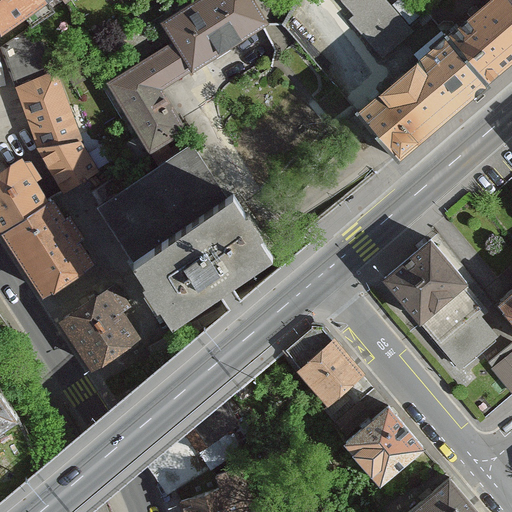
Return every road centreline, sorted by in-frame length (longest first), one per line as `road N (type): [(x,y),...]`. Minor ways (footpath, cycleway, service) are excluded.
road 1 (unclassified): [(321,275),(40,511)]
road 2 (unclassified): [(511,110),(321,275)]
road 3 (residential): [(485,465),(321,275)]
road 4 (secondary): [(0,265),(93,416)]
